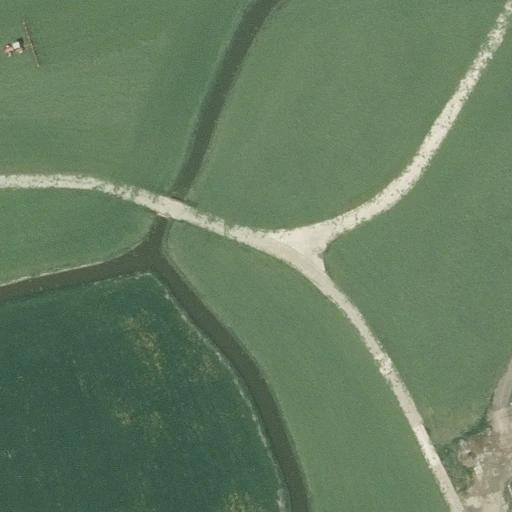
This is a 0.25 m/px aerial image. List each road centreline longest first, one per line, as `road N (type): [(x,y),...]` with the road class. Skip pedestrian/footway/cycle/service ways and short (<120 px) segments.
road 1 (track): [(0,182),(89,181),(292,258),(360,325),(456,511)]
road 2 (track): [(437,473),(484,453),(511,384)]
